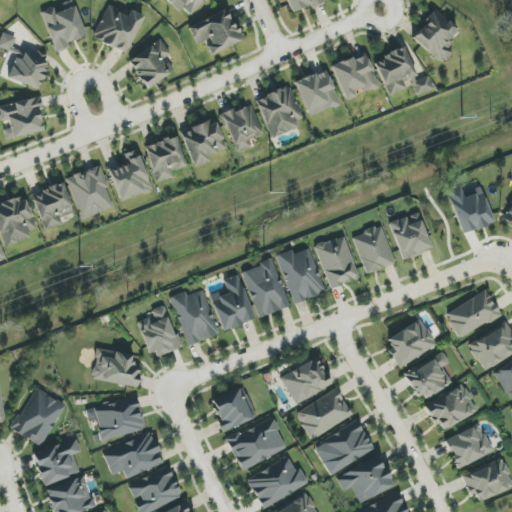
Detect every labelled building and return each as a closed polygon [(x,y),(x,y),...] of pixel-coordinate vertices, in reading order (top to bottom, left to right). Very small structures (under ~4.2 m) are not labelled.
[(176,1),(191,15),(205,0),(165,0),(172,6),(176,1)] [(285,0),(291,13),(310,5),(312,9),(324,4),(322,0),(285,0)] [(126,54),(143,19),(110,3),(93,38),(126,54)] [(56,53),(70,48),(68,43),(86,36),(75,6),(56,13),(54,7),(41,12),(56,53)] [(188,27),(197,45),(205,42),(211,55),(242,41),(227,9),(188,27)] [(412,38),(441,64),(452,52),(448,49),(453,43),(448,39),(457,29),(436,11),(412,38)] [(38,90),(49,55),(14,43),(16,37),(2,33),(0,39),(0,48),(11,52),(8,61),(13,63),(7,79),(38,90)] [(174,72),(167,59),(171,57),(161,40),(129,59),(146,89),(174,72)] [(416,97),(433,90),(428,76),(417,80),(404,48),(374,60),(388,97),(406,90),(403,83),(410,80),(416,97)] [(331,66),(344,101),(356,97),(353,91),(363,87),(365,93),(378,88),(366,53),(331,66)] [(308,117),(340,106),(327,70),(295,81),(308,117)] [(297,128),(295,122),(303,118),(289,86),(255,100),(271,139),(297,128)] [(0,105),(0,110),(6,139),(43,132),(39,111),(43,110),(41,97),(0,105)] [(236,153),(251,148),(248,141),(263,135),(251,104),(222,115),(236,153)] [(227,152),(214,118),(179,132),(193,166),(227,152)] [(145,146),(156,183),(173,178),(172,172),(186,168),(176,136),(145,146)] [(109,170),(120,202),(152,190),(137,150),(124,154),(127,163),(109,170)] [(81,220),(114,208),(99,166),(66,178),(81,220)] [(63,224),(60,218),(74,213),(62,183),(31,195),(45,231),(63,224)] [(480,188),(463,195),(459,186),(446,191),(462,234),(493,223),(480,188)] [(36,230),(24,196),(0,203),(0,239),(3,247),(29,238),(27,233),(36,230)] [(511,204),(501,217),(511,226),(511,204)] [(402,261),(432,250),(418,213),(388,223),(402,261)] [(365,275),(395,264),(381,226),(351,236),(365,275)] [(358,279),(343,236),(314,246),(329,289),(358,279)] [(325,293),(309,249),(292,255),(291,250),(276,256),(293,304),(325,293)] [(289,307),(272,260),(241,271),(258,318),(289,307)] [(222,331),(254,320),(238,275),(222,280),(226,290),(209,295),(222,331)] [(203,290),(186,296),(185,292),(169,297),(187,346),(219,335),(203,290)] [(444,315),(459,339),(500,315),(485,291),(444,315)] [(152,359),(183,347),(178,334),(175,335),(164,309),(137,319),(152,359)] [(400,368),(436,346),(420,319),(384,341),(400,368)] [(468,344),(483,371),(511,354),(511,336),(505,323),(468,344)] [(137,388),(141,365),(130,363),(132,355),(96,349),(91,380),(137,388)] [(404,373),(417,400),(457,381),(444,354),(404,373)] [(280,376),(293,404),(331,386),(318,358),(280,376)] [(511,362),(494,373),(510,401),(511,400),(511,362)] [(477,412),(463,385),(425,406),(440,432),(477,412)] [(256,418),(244,387),(210,400),(223,432),(256,418)] [(11,431),(42,447),(64,405),(33,389),(11,431)] [(311,440),(351,415),(335,389),(295,414),(311,440)] [(101,441),(145,431),(137,397),(93,407),(101,441)] [(226,439),(240,470),(286,451),(273,419),(226,439)] [(329,475),(373,450),(357,422),(313,447),(329,475)] [(492,453),(480,424),(445,440),(457,469),(492,453)] [(126,479),(164,464),(151,433),(102,452),(111,476),(123,472),(126,479)] [(79,473),(73,455),(80,452),(75,438),(31,454),(44,486),(79,473)] [(359,503),(393,487),(378,457),(336,477),(343,492),(351,487),(359,503)] [(462,476),(475,504),(511,487),(511,482),(501,458),(462,476)] [(308,486),(301,469),(294,472),(288,459),(247,478),(260,508),(308,486)] [(127,485),(135,501),(134,502),(138,511),(149,511),(181,498),(168,467),(127,485)] [(53,511),(83,511),(95,508),(83,476),(45,490),(53,511)] [(271,511),(316,511),(307,494),(271,511)] [(405,511),(399,495),(354,511),(405,511)] [(165,511),(189,511),(184,502),(165,511)]
